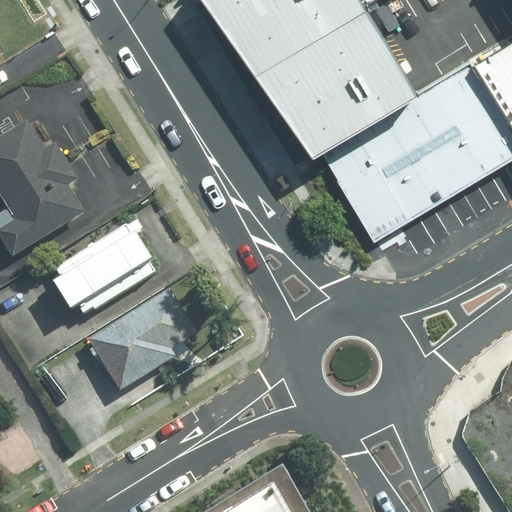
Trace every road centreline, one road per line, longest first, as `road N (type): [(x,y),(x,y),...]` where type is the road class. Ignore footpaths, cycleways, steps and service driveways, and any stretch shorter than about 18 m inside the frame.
road 1 (secondary): [(250,215),(117,0)]
road 2 (residential): [(367,313),(511,256)]
road 3 (secondary): [(250,215),(364,312)]
road 4 (secondary): [(302,352),(260,271),(250,215)]
road 5 (residential): [(87,511),(205,441)]
road 6 (residential): [(205,441),(301,354)]
road 7 (residential): [(511,304),(407,378)]
road 8 (secondary): [(399,395),(447,511)]
road 9 (residential): [(322,408),(205,441)]
